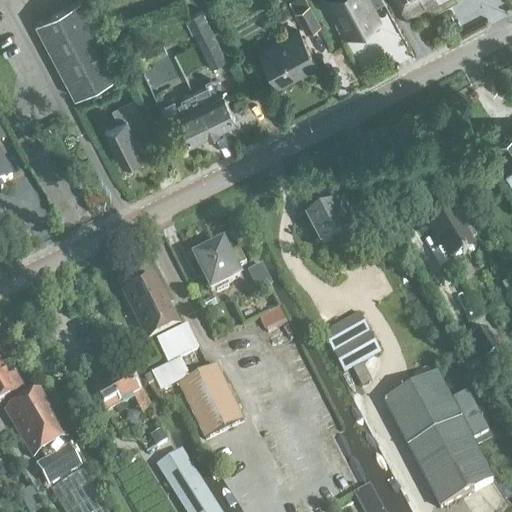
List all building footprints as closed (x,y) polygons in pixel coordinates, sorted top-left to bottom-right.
[(78,0),(35,22),(75,97),(120,73),(81,0),(78,0)] [(333,0),(346,22),(351,32),(354,31),(357,36),(378,25),(375,19),(378,18),(368,0),(333,0)] [(431,7),(432,6),(437,3),(440,8),(445,5),(441,0),(402,0),(409,13),(429,2),(431,7)] [(307,33),(321,26),(309,5),(295,12),(307,33)] [(211,67),(226,59),(202,10),(187,17),(211,67)] [(298,28),(259,49),(279,87),(295,79),(293,75),(302,70),(304,73),(318,65),(298,28)] [(194,91),(214,131),(236,120),(222,92),(219,93),(211,78),(205,81),(207,85),(194,91)] [(193,142),(214,131),(194,91),(180,97),(182,100),(177,103),(175,99),(159,107),(166,119),(177,114),(193,142)] [(119,122),(104,128),(122,163),(144,152),(132,127),(144,121),(133,98),(112,108),(119,122)] [(511,131),(490,145),(511,179),(511,131)] [(13,180),(0,157),(0,145),(5,142),(0,133),(0,189),(2,193),(4,192),(1,188),(13,180)] [(429,230),(442,252),(433,258),(440,270),(449,264),(450,265),(477,250),(473,243),(477,240),(452,199),(437,209),(445,220),(429,230)] [(307,219),(322,248),(343,236),(349,247),(362,239),(359,233),(344,206),(334,212),(331,206),(307,219)] [(223,245),(195,259),(211,293),(240,279),(235,270),(246,264),(239,250),(228,255),(223,245)] [(258,294),(271,288),(272,287),(261,266),(247,272),(258,294)] [(133,311),(137,312),(151,340),(177,328),(153,280),(125,294),(133,311)] [(266,331),(285,321),(279,310),(259,320),(266,331)] [(360,316),(323,336),(344,374),(381,354),(360,316)] [(198,351),(187,328),(156,343),(168,366),(198,351)] [(486,329),(471,337),(485,362),(500,354),(486,329)] [(161,394),(190,380),(181,362),(152,375),(161,394)] [(9,409),(5,412),(34,461),(69,440),(40,391),(27,398),(15,375),(7,380),(0,365),(0,406),(6,403),(9,409)] [(178,386),(206,441),(244,422),(217,367),(178,386)] [(137,386),(130,375),(94,396),(106,417),(133,401),(142,414),(151,410),(137,386)] [(493,483),(437,376),(385,403),(441,510),(493,483)] [(469,389),(453,398),(474,438),(490,429),(469,389)] [(146,452),(169,438),(162,426),(138,440),(146,452)] [(70,475),(71,475),(82,469),(69,447),(65,449),(44,462),(36,467),(49,488),(51,487),(60,481),(70,475)] [(215,511),(180,454),(158,468),(185,511),(215,511)] [(382,511),(369,488),(355,496),(363,511),(382,511)]
